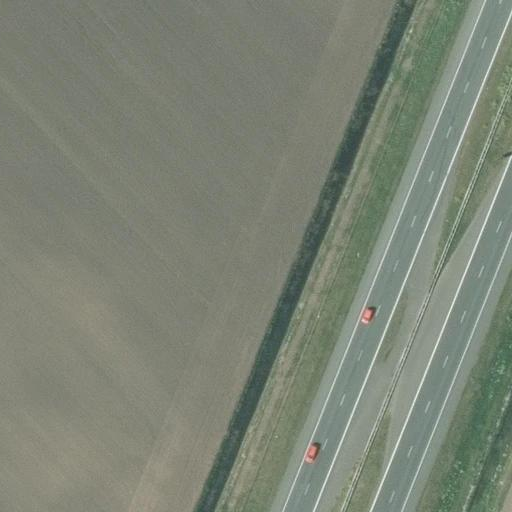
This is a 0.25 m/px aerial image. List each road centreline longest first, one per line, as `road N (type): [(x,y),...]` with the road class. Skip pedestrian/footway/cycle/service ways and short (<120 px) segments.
road 1 (motorway): [(491,0),(291,511)]
road 2 (motorway): [(394,511),(511,218)]
